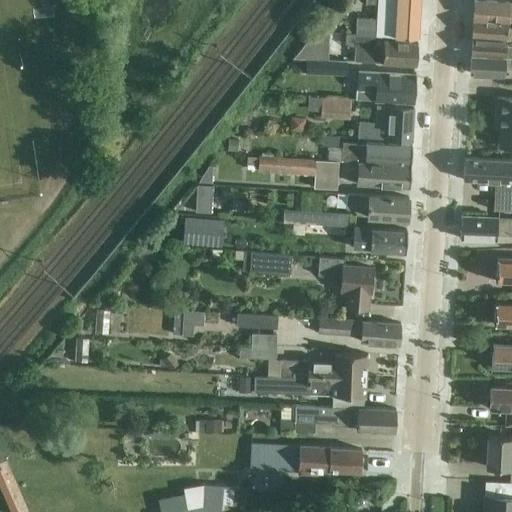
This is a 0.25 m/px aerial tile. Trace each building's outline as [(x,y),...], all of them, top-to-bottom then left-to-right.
[(418,38),(420,0),(366,0),(366,5),(377,6),(376,16),(356,17),(355,37),(373,37),(384,37),(418,38)] [(511,21),(511,0),(501,0),(474,0),(473,18),(507,21),(511,21)] [(335,5),(314,34),(329,35),(345,13),(335,5)] [(511,26),(507,27),(507,21),(473,18),(472,37),(506,39),(511,39),(511,26)] [(314,34),(294,60),(307,60),(327,61),(329,35),(314,34)] [(347,37),(346,47),(354,47),(354,63),(416,66),(418,42),(384,41),(384,37),(373,37),(355,37),(347,37)] [(511,46),(505,46),(506,39),(472,37),(471,56),(511,58),(511,46)] [(511,69),(511,58),(471,56),(470,74),(504,75),(504,69),(511,69)] [(307,60),(307,74),(347,75),(348,62),(327,61),(307,60)] [(414,103),(416,75),(360,72),(359,99),(375,100),(414,103)] [(511,98),(497,98),(496,116),(502,117),(500,146),(511,146),(511,98)] [(321,116),(350,118),(350,102),(322,100),(321,116)] [(360,122),(359,138),(412,141),(414,107),(377,105),(376,123),(360,122)] [(338,147),(339,137),(323,136),(322,146),(338,147)] [(342,144),(342,161),(359,162),(411,165),(412,145),(366,142),(366,146),(342,144)] [(314,174),(315,160),(258,156),(257,170),(278,172),(314,174)] [(511,160),(465,158),(464,180),(497,182),(503,190),(499,193),(498,211),(511,211),(511,160)] [(337,189),(338,161),(315,160),(314,174),(314,188),(337,189)] [(410,187),(411,165),(359,162),(358,184),(410,187)] [(408,220),(409,198),(348,194),(347,210),(368,212),(368,218),(408,220)] [(348,215),(306,212),(287,211),(286,223),(305,224),(347,227),(348,215)] [(228,229),(244,230),(245,214),(229,214),(228,229)] [(511,235),(511,218),(462,216),(460,239),(496,241),(496,235),(511,235)] [(346,238),(347,227),(305,224),(304,235),(346,238)] [(406,251),(407,230),(355,227),(353,248),(406,251)] [(251,254),(249,274),(290,277),(292,257),(251,254)] [(496,283),(511,283),(511,259),(496,259),(496,283)] [(371,292),(372,268),(344,266),(344,262),(319,260),(318,278),(342,280),(341,289),(348,290),(347,307),(367,309),(369,291),(371,292)] [(511,303),(497,303),(495,303),(494,325),(511,325),(511,303)] [(277,329),(278,317),(237,314),(236,327),(277,329)] [(400,344),(401,324),(319,319),(319,333),(361,336),(361,342),(400,344)] [(276,360),(276,347),(277,335),(252,334),(251,347),(239,346),(239,358),(276,360)] [(511,346),(493,345),(491,367),(511,368),(511,346)] [(366,376),(367,355),(334,353),(334,362),(281,360),(280,375),(293,376),(293,372),(366,376)] [(365,396),(366,376),(293,372),(293,376),(292,393),(365,396)] [(255,374),(255,391),(276,392),(292,393),(293,376),(280,375),(277,375),(255,374)] [(511,388),(490,387),(489,408),(507,409),(506,426),(511,425),(511,388)] [(395,431),(396,409),(296,405),(294,432),(314,433),(315,422),(330,422),(330,425),(356,427),(357,430),(395,431)] [(511,469),(511,430),(511,438),(488,436),(486,467),(511,469)] [(356,434),(355,445),(390,446),(390,435),(356,434)] [(144,443),(124,442),(123,466),(143,467),(144,443)] [(362,450),(254,443),(253,460),(281,462),(281,454),(299,456),(298,473),(328,475),(328,470),(360,472),(362,450)] [(511,511),(511,482),(507,482),(506,497),(484,496),(483,511),(511,511)] [(234,505),(236,486),(202,484),(201,510),(221,511),(221,504),(234,505)]
